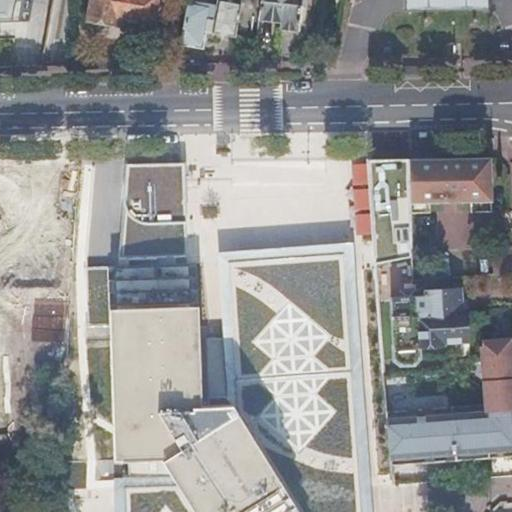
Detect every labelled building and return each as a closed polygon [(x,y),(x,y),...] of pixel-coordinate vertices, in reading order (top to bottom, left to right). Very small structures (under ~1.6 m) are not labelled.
[(30,0),(0,0),(0,24),(26,24),(30,0)] [(89,0),(87,17),(111,21),(112,13),(151,20),(155,0),(89,0)] [(185,0),(174,63),(200,62),(207,29),(234,33),(234,32),(256,35),(257,29),(258,16),(260,0),(185,0)] [(260,0),(258,16),(280,19),(279,25),(297,27),(300,0),(260,0)] [(406,0),(406,12),(491,10),(490,0),(406,0)] [(257,29),(256,35),(253,61),(272,61),(276,32),(257,29)] [(409,168),(409,199),(409,212),(427,212),(427,202),(490,201),(489,157),(409,159),(409,168)] [(409,159),(367,159),(374,264),(410,256),(409,212),(409,199),(409,168),(409,159)] [(184,222),(184,163),(126,164),(123,199),(125,207),(128,213),(134,219),(142,222),(184,222)] [(19,167),(21,229),(21,239),(54,239),(54,228),(59,228),(58,166),(19,167)] [(0,167),(0,229),(21,229),(19,167),(0,167)] [(511,247),(492,248),(494,274),(511,272),(511,247)] [(230,340),(219,340),(220,399),(233,420),(245,441),(287,511),(362,511),(361,488),(343,253),(228,264),(230,340)] [(127,258),(127,265),(114,265),(117,461),(125,461),(165,460),(179,481),(198,511),(287,511),(245,441),(233,420),(220,399),(219,340),(202,340),(202,406),(187,406),(184,265),(175,265),(175,261),(169,261),(169,265),(157,265),(157,258),(127,258)] [(404,261),(391,262),(393,279),(406,277),(404,261)] [(399,365),(413,364),(418,358),(418,345),(441,344),(441,342),(465,340),(463,311),(461,311),(460,293),(456,290),(426,292),(426,290),(400,292),(400,297),(391,298),(390,298),(391,316),(393,360),(399,365)] [(509,455),(511,452),(511,367),(510,337),(480,339),(481,345),(478,346),(482,403),(386,411),(390,464),(509,455)] [(26,404),(34,402),(31,364),(8,370),(0,371),(0,410),(9,409),(11,402),(23,399),(26,404)] [(198,511),(179,481),(165,460),(125,461),(124,488),(119,488),(120,511),(198,511)]
